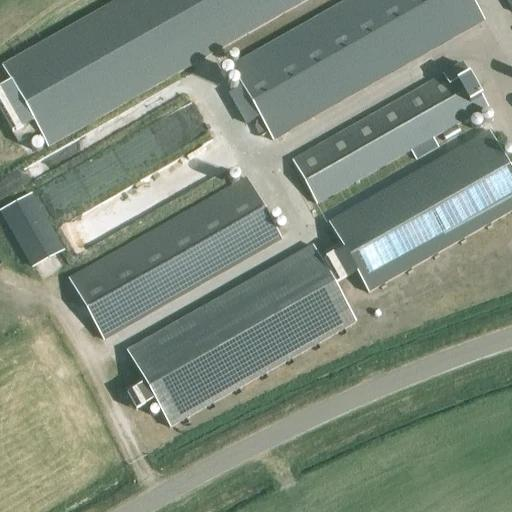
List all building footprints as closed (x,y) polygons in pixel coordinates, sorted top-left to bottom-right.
[(10,84),(0,89),(0,106),(15,132),(32,123),(47,149),(311,0),(122,0),(1,68),(10,84)] [(271,143),(483,23),(470,0),(351,0),(229,69),(271,143)] [(485,110),(461,68),(291,164),(314,205),(485,110)] [(93,230),(250,156),(238,130),(81,204),(93,230)] [(101,156),(110,171),(129,161),(137,176),(159,164),(141,133),(101,156)] [(328,227),(343,256),(323,267),(335,289),(355,278),(366,297),(511,215),(511,179),(488,137),(328,227)] [(278,241),(245,180),(67,279),(100,339),(278,241)] [(168,429),(355,324),(335,289),(323,267),(312,247),(125,352),(168,429)]
